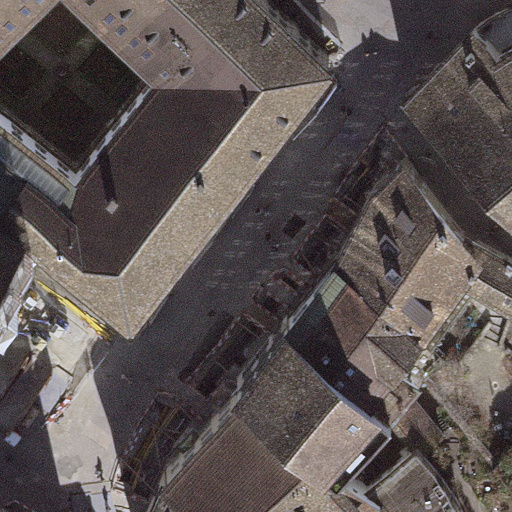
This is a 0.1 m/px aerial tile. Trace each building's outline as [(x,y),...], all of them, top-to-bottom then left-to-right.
[(125,302),(224,181),(329,53),(273,0),(0,0),(0,199),(21,214),(125,302)] [(444,60),(411,93),(510,201),(511,202),(511,42),(499,50),(476,26),(444,60)] [(375,187),(339,251),(416,322),(415,332),(431,346),(476,283),(511,305),(511,257),(460,227),(405,152),(375,187)] [(0,247),(21,214),(0,199),(0,247)] [(416,322),(339,251),(288,314),(387,408),(418,446),(423,452),(443,434),(410,388),(446,357),(431,346),(415,332),(416,322)] [(288,314),(242,381),(342,459),(387,408),(288,314)] [(142,511),(212,511),(217,509),(219,511),(389,511),(369,486),(342,459),(242,381),(167,458),(142,511)] [(418,446),(369,486),(389,511),(471,511),(423,452),(418,446)]
